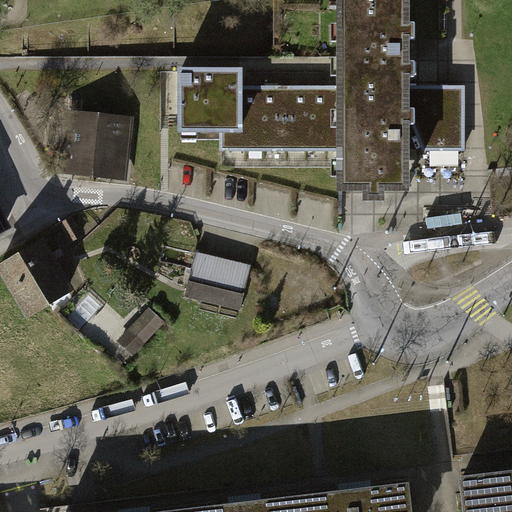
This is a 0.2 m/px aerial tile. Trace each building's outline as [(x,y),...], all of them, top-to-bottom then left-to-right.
[(338,86),(338,93),(371,93),(405,92),(405,85),(405,76),(413,76),(413,68),(413,61),(406,61),(406,37),(413,37),(413,23),(405,23),(405,6),(338,7),(338,67),(338,86)] [(180,130),(222,130),(239,130),(239,87),(239,69),(180,69),(180,130)] [(464,85),(405,85),(405,92),(371,93),(338,93),(338,110),(341,110),(341,127),(338,127),(338,148),(338,189),(364,189),(364,198),(372,198),(382,198),(382,188),(406,188),(405,125),(412,125),(423,148),(465,149),(464,85)] [(338,86),(239,87),(239,130),(222,130),(222,149),(338,148),(338,127),(341,127),(341,110),(338,110),(338,93),(338,86)] [(131,117),(77,111),(70,169),(125,175),(131,117)] [(0,234),(10,229),(0,211),(0,234)] [(438,223),(437,215),(423,217),(423,223),(424,225),(438,223)] [(70,218),(62,222),(72,241),(80,236),(70,218)] [(0,265),(0,266),(27,310),(66,287),(39,242),(0,265)] [(195,253),(185,296),(239,309),(249,266),(195,253)] [(96,346),(126,318),(113,303),(83,332),(96,346)] [(161,321),(150,309),(118,339),(130,351),(161,321)] [(511,511),(511,473),(460,480),(464,511),(511,511)] [(409,511),(407,485),(295,499),(296,511),(409,511)] [(296,511),(295,499),(186,511),(296,511)]
